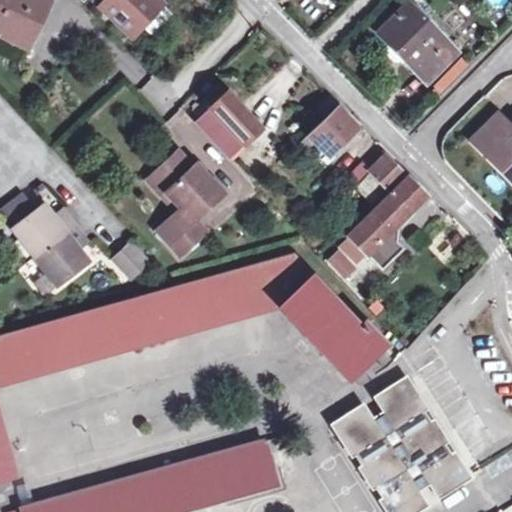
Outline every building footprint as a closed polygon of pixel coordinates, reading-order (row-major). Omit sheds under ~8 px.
[(41,7),(26,0),(0,0),(0,34),(22,45),(41,7)] [(127,40),(135,30),(157,7),(149,0),(88,0),(87,2),(127,40)] [(420,0),(412,0),(408,4),(422,19),(431,11),(420,0)] [(408,4),(376,34),(387,45),(400,59),(425,85),(456,54),(422,19),(408,4)] [(167,17),(157,7),(135,30),(146,40),(167,17)] [(396,63),(400,59),(387,45),(383,49),(383,53),(392,63),(396,63)] [(202,100),(208,107),(218,97),(212,90),(202,100)] [(223,93),(218,97),(208,107),(190,125),(225,162),(258,130),(223,93)] [(315,150),(310,155),(322,168),(330,160),(326,155),(352,128),(333,109),(298,145),(304,151),(310,145),(315,150)] [(487,152),(511,175),(511,124),(507,130),(493,117),(467,143),(483,157),(487,152)] [(511,175),(487,152),(483,157),(511,184),(511,175)] [(173,154),(147,180),(173,207),(168,212),(180,225),(172,234),(159,220),(150,230),(177,258),(203,234),(192,221),(218,196),(192,169),(190,171),(173,154)] [(368,207),(398,176),(381,159),(351,190),(368,207)] [(173,207),(147,180),(143,184),(168,212),(173,207)] [(421,198),(403,180),(336,248),(349,260),(358,251),(378,272),(399,251),(384,235),(421,198)] [(0,206),(0,207),(12,223),(26,211),(14,196),(0,206)] [(83,261),(74,248),(70,243),(79,236),(70,224),(60,212),(52,218),(47,213),(38,202),(26,211),(12,223),(8,226),(43,272),(51,283),(52,285),(83,261)] [(56,206),(47,213),(52,218),(60,212),(56,206)] [(168,212),(159,220),(172,234),(180,225),(168,212)] [(83,241),(79,236),(70,243),(74,248),(83,241)] [(124,245),(108,259),(126,278),(142,264),(124,245)] [(334,255),(325,263),(341,279),(350,271),(334,255)] [(366,333),(363,334),(356,327),(354,328),(288,259),(0,340),(0,482),(9,480),(0,449),(0,387),(275,310),(345,382),(380,350),(366,333)] [(40,291),(51,283),(43,272),(32,280),(40,291)] [(331,427),(351,458),(356,454),(362,465),(357,468),(370,489),(375,486),(382,497),(376,500),(383,511),(406,511),(420,504),(413,492),(424,486),(431,498),(461,480),(447,457),(441,460),(434,449),(440,446),(427,425),(421,428),(415,417),(421,414),(402,384),(372,403),(380,416),(368,422),(361,410),(331,427)] [(472,466),(492,452),(483,438),(462,451),(472,466)] [(188,511),(276,486),(262,443),(19,511),(188,511)]
